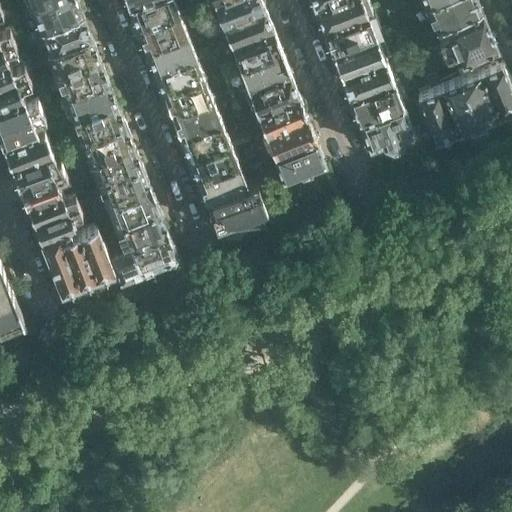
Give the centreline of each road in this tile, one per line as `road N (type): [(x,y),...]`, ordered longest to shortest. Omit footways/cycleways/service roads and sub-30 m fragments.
road 1 (residential): [(190,222),(100,0)]
road 2 (residential): [(284,0),(351,170)]
